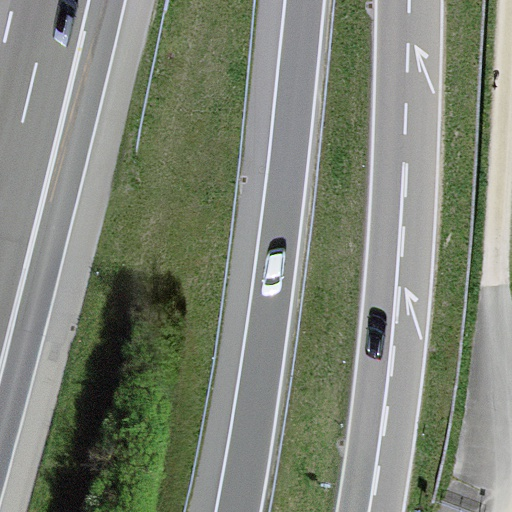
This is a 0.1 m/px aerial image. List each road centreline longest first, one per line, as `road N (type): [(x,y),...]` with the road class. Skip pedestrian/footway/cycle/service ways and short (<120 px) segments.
road 1 (trunk): [(305,0),(237,511)]
road 2 (trunk): [(352,511),(384,239),(392,0)]
road 3 (motorway): [(0,443),(45,23)]
road 4 (track): [(511,419),(495,284),(510,0)]
road 5 (motorway): [(0,211),(45,23)]
